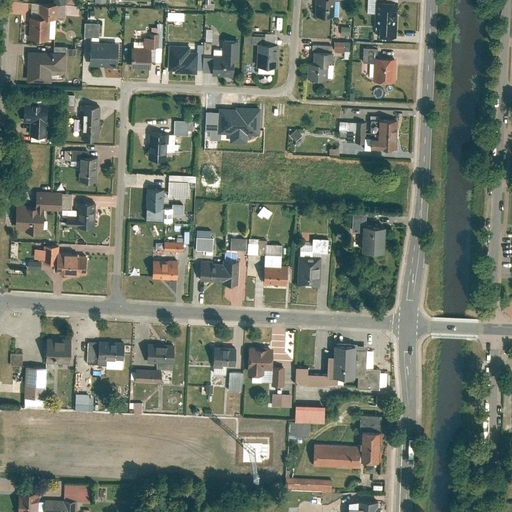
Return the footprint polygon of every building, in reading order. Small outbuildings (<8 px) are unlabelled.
[(33,1),(32,37),(53,38),(53,36),(58,36),(59,17),(62,17),(62,15),(69,15),(69,14),(82,14),(82,0),(55,0),(56,2),(33,1)] [(317,0),(317,15),(336,16),(336,0),(341,0),(347,0),(346,0),(317,0)] [(401,0),(370,0),(370,11),(377,11),(377,23),(387,23),(386,34),(400,35),(401,0)] [(168,20),(185,20),(185,11),(168,11),(168,20)] [(86,20),(85,35),(102,35),(102,21),(86,20)] [(132,41),(132,44),(132,65),(153,66),(153,60),(163,60),(164,23),(159,23),(159,27),(151,27),(151,36),(146,36),(146,41),(132,41)] [(343,25),(343,33),(353,33),(353,25),(343,25)] [(215,28),(207,28),(206,69),(216,70),(216,73),(238,74),(238,67),(243,67),(243,39),(226,38),(226,47),(215,47),(215,28)] [(257,34),(247,33),(247,42),(261,43),(260,65),(282,66),(283,42),(277,42),(278,34),(264,34),(264,30),(257,30),(257,34)] [(91,40),(91,63),(122,64),(123,41),(91,40)] [(353,40),(337,40),(337,50),(347,50),(346,58),(353,58),(353,40)] [(31,49),(30,80),(55,81),(55,68),(70,68),(71,44),(56,44),(56,49),(31,49)] [(198,47),(169,45),(168,74),(197,75),(198,47)] [(367,61),(378,62),(377,80),(400,81),(401,57),(382,56),(382,46),(367,45),(367,61)] [(309,63),(308,79),(333,79),(333,62),(335,62),(336,54),(333,53),(333,46),(314,46),(314,53),(315,53),(315,63),(309,63)] [(65,109),(76,110),(77,93),(65,93),(65,109)] [(25,100),(24,118),(33,118),(32,134),(49,135),(50,101),(25,100)] [(83,138),(100,139),(101,105),(80,105),(80,116),(83,117),(83,138)] [(219,106),(217,139),(258,141),(260,109),(219,106)] [(192,120),(178,119),(177,133),(191,133),(192,120)] [(397,120),(370,119),(369,147),(396,148),(397,120)] [(369,121),(339,120),(339,131),(350,131),(350,140),(368,141),(369,121)] [(296,142),(303,134),(296,129),(290,136),(296,142)] [(173,152),(174,135),(149,134),(148,159),(165,160),(166,152),(173,152)] [(86,149),(66,148),(65,158),(72,158),(71,164),(80,164),(79,180),(98,180),(99,156),(85,155),(86,149)] [(171,173),(170,196),(197,196),(198,174),(171,173)] [(166,188),(150,187),(149,220),(175,221),(175,214),(186,214),(187,203),(174,203),(174,206),(166,206),(166,188)] [(18,204),(17,225),(31,226),(31,230),(48,230),(48,208),(63,208),(63,189),(38,189),(37,204),(18,204)] [(76,209),(64,209),(64,219),(69,219),(69,226),(98,227),(99,203),(77,202),(76,209)] [(263,217),(269,209),(265,206),(259,214),(263,217)] [(384,225),(363,224),(364,212),(350,212),(349,231),(361,231),(360,250),(383,251),(384,225)] [(198,235),(197,248),(216,250),(216,236),(198,235)] [(249,237),(234,236),(233,248),(248,249),(249,237)] [(259,243),(251,242),(250,252),(267,253),(265,282),(291,283),(292,264),(285,264),(286,244),(270,243),(270,240),(260,239),(259,243)] [(314,245),(300,244),(299,285),(321,286),(322,256),(321,256),(321,253),(329,253),(329,239),(314,239),(314,245)] [(157,240),(157,250),(186,251),(186,241),(157,240)] [(35,248),(34,257),(44,258),(44,261),(57,262),(56,273),(86,274),(87,254),(60,253),(60,244),(44,244),(44,248),(35,248)] [(226,261),(202,260),(201,278),(226,279),(226,282),(242,283),(243,258),(239,258),(239,250),(226,249),(226,261)] [(156,258),(155,276),(181,277),(181,259),(156,258)] [(28,261),(28,269),(41,270),(42,262),(28,261)] [(47,337),(45,362),(74,363),(75,339),(47,337)] [(91,339),(90,362),(109,363),(109,368),(126,368),(126,363),(127,340),(91,339)] [(149,342),(147,363),(157,363),(156,369),(172,370),(173,364),(174,364),(175,344),(149,342)] [(361,376),(362,345),(338,344),(337,354),(342,354),(341,375),(361,376)] [(361,386),(383,387),(384,368),(369,367),(370,345),(362,345),(361,376),(361,386)] [(278,347),(251,346),(250,372),(267,373),(267,367),(277,367),(278,347)] [(213,347),(211,374),(225,374),(226,366),(234,366),(236,348),(213,347)] [(11,365),(23,365),(24,353),(12,352),(11,365)] [(301,365),(301,383),(341,384),(341,375),(342,354),(337,354),(332,354),(331,373),(313,372),(313,365),(301,365)] [(51,365),(29,364),(29,396),(51,396),(51,365)] [(277,384),(287,384),(287,368),(277,367),(277,384)] [(135,369),(135,380),(161,381),(162,370),(135,369)] [(245,370),(233,370),(232,390),(245,390),(245,370)] [(295,393),(275,392),(274,406),(294,407),(295,393)] [(79,398),(79,407),(92,407),(92,399),(79,398)] [(134,413),(143,412),(142,401),(133,402),(134,413)] [(329,404),(301,403),(301,421),(328,422),(329,404)] [(39,412),(39,423),(59,423),(59,413),(39,412)] [(358,429),(364,429),(379,430),(380,414),(359,413),(358,429)] [(313,423),(292,421),(291,434),(312,436),(313,423)] [(379,430),(364,429),(363,459),(380,460),(382,430),(379,430)] [(356,444),(317,443),(316,465),(361,466),(356,444)] [(334,479),(289,477),(288,489),(333,491),(334,479)] [(19,490),(18,511),(77,511),(78,501),(90,502),(90,484),(64,483),(64,500),(41,499),(41,491),(19,490)] [(377,507),(377,501),(347,500),(346,511),(378,511),(379,507),(377,507)]
